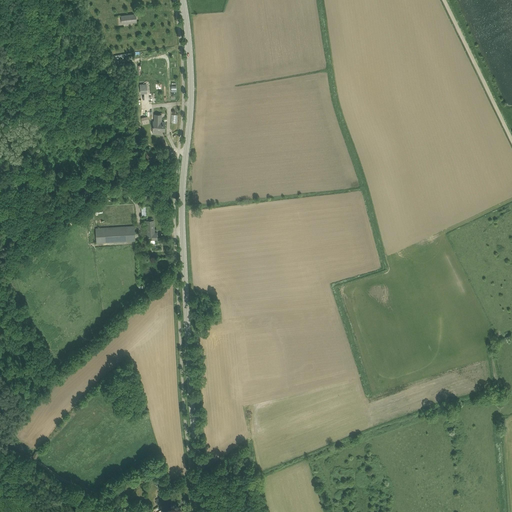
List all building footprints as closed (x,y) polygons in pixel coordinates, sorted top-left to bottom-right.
[(123,24),(137,22),(136,14),(122,16),(123,24)] [(161,130),(164,130),(165,130),(165,124),(161,124),(161,122),(161,115),(154,114),(154,121),(153,121),(152,134),(157,134),(161,134),(161,130)] [(157,239),(157,233),(157,232),(155,232),(154,230),(154,220),(147,221),(148,233),(147,233),(147,240),(157,239)] [(135,225),(96,228),(97,243),(136,241),(135,225)] [(163,498),(161,496),(156,499),(159,506),(171,500),(169,495),(163,498)]
